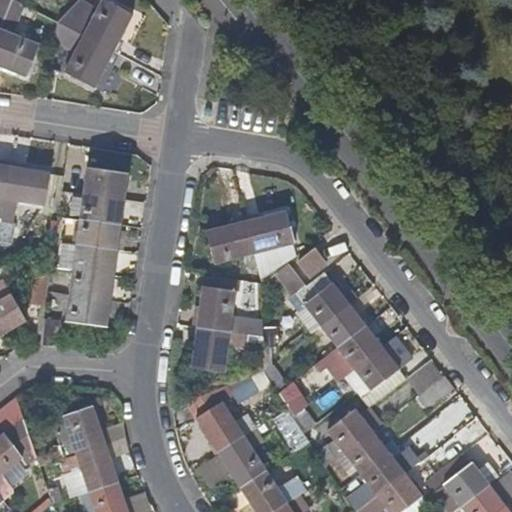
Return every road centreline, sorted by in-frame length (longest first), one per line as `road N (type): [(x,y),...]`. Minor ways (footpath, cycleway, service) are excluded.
road 1 (residential): [(511,434),(302,168),(268,151),(173,138)]
road 2 (secondary): [(237,0),(511,351)]
road 3 (residential): [(173,138),(142,373)]
road 4 (residential): [(173,138),(0,117)]
road 5 (residential): [(160,0),(188,31),(173,138)]
road 6 (residential): [(0,388),(63,370),(142,373)]
road 7 (residential): [(142,373),(154,470),(176,511)]
